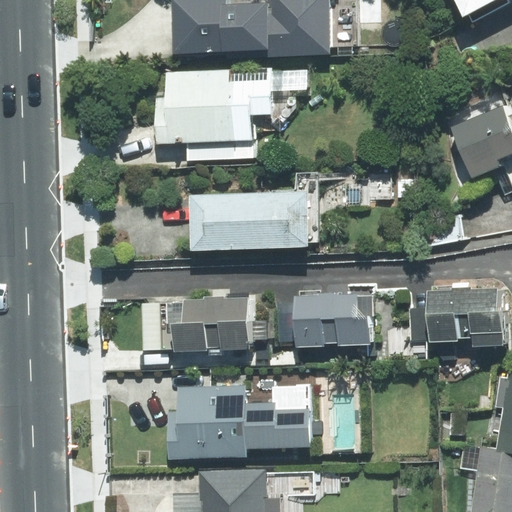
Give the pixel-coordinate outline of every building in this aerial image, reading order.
[(337,52),(335,0),(245,0),(238,0),(237,0),(182,0),(184,52),(230,51),(230,55),(337,52)] [(511,0),(471,0),(482,20),(511,4),(511,0)] [(182,141),(194,141),(194,160),(260,159),(260,140),(262,140),(262,113),(278,113),(277,80),(239,81),(239,70),(175,71),(176,97),(165,97),(165,141),(182,141)] [(511,103),(462,122),(481,172),(511,160),(511,103)] [(324,190),(202,192),(203,248),(325,245),(324,190)] [(484,345),(511,343),(511,284),(439,287),(441,338),(484,336),(484,345)] [(306,292),(304,343),(382,345),(384,295),(306,292)] [(148,303),(149,350),(261,349),(261,294),(198,294),(198,299),(186,299),(186,302),(148,303)] [(511,376),(506,376),(502,407),(509,408),(505,447),(511,447),(511,376)] [(256,444),(318,445),(319,407),(315,407),(315,385),(282,384),(282,400),(257,400),(257,386),(186,384),(185,411),(177,411),(176,455),(192,456),(255,457),(256,444)] [(511,511),(511,447),(505,447),(485,445),(477,511),(511,511)] [(207,487),(176,487),(176,511),(288,511),(288,495),(271,495),(272,469),(207,469),(207,487)]
